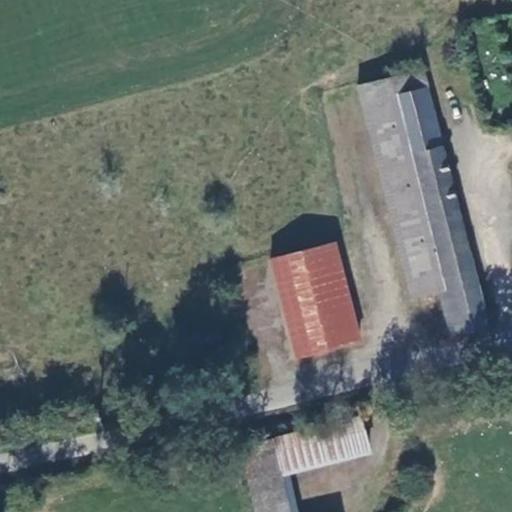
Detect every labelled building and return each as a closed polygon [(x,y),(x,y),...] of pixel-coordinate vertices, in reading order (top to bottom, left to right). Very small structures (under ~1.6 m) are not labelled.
[(421,70),(385,79),(390,96),(425,88),(421,70)] [(390,96),(385,79),(356,86),(409,297),(438,290),(450,333),(486,324),(425,88),(390,96)] [(334,244),(270,260),(295,357),(358,342),(334,244)] [(238,381),(232,349),(201,356),(209,387),(238,381)] [(462,411),(483,405),(478,389),(459,396),(462,411)] [(358,419),(237,448),(252,511),(289,511),(279,473),(366,451),(358,419)]
